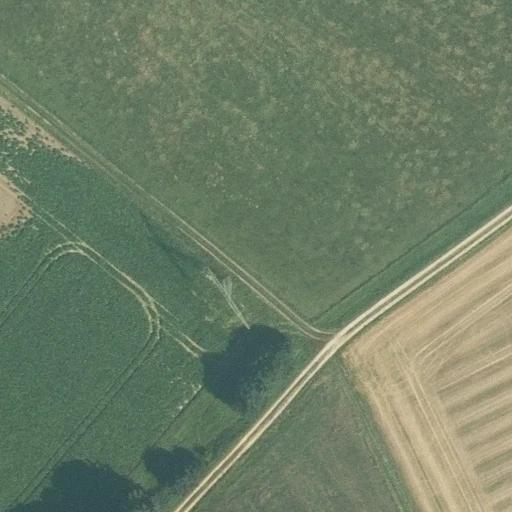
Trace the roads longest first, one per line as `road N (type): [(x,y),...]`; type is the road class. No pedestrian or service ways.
road 1 (track): [(511,219),(330,347),(175,511)]
road 2 (track): [(330,347),(0,78)]
road 3 (track): [(330,347),(408,511)]
